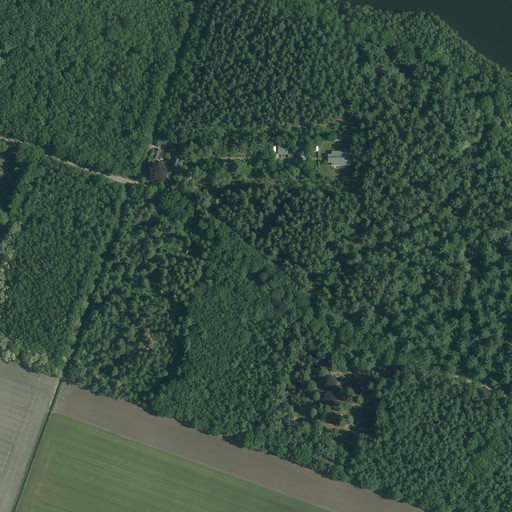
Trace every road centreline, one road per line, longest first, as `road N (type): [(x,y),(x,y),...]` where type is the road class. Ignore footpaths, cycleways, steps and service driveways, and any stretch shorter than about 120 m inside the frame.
road 1 (tertiary): [(511,398),(331,333),(155,193),(0,136)]
road 2 (track): [(106,261),(170,313),(270,320),(296,308),(326,269),(447,223),(468,220),(511,236)]
road 3 (track): [(200,0),(63,377)]
